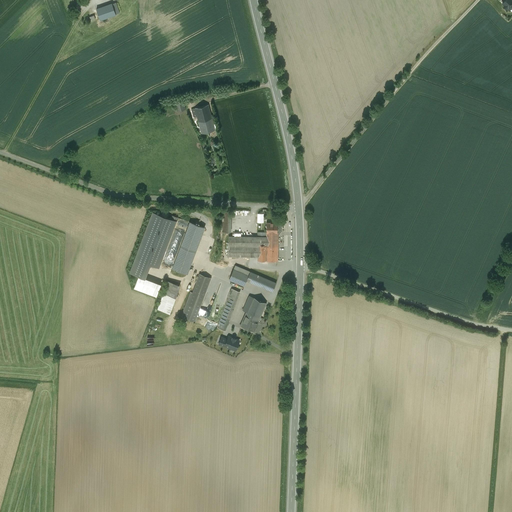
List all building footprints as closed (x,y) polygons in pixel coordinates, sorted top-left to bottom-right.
[(511,0),(508,0),(503,5),(511,13),(511,11),(511,0)] [(112,4),(96,9),(100,20),(115,14),(112,4)] [(182,101),(175,103),(177,111),(185,109),(182,101)] [(208,104),(195,108),(200,126),(213,123),(208,104)] [(213,123),(200,126),(201,133),(215,130),(213,123)] [(171,219),(153,212),(130,272),(146,278),(151,264),(159,267),(172,230),(172,229),(173,229),(173,230),(177,217),(173,216),(171,219)] [(231,212),(222,212),(222,233),(230,233),(231,212)] [(190,222),(177,256),(192,261),(204,227),(190,222)] [(277,223),(267,223),(267,232),(267,233),(277,233),(277,232),(277,223)] [(277,233),(267,233),(267,237),(266,245),(259,245),(258,257),(258,260),(277,261),(277,233)] [(258,236),(229,236),(228,256),(258,257),(259,245),(266,245),(267,237),(258,236)] [(248,276),(234,269),(230,279),(244,285),(246,280),(248,276)] [(276,283),(250,272),(248,276),(246,280),(272,292),(276,283)] [(200,274),(189,304),(199,308),(210,278),(200,274)] [(167,290),(166,293),(178,297),(182,285),(167,280),(164,289),(167,290)] [(233,285),(222,316),(230,319),(241,288),(233,285)] [(266,303),(253,297),(245,315),(258,321),(266,303)] [(258,321),(245,315),(241,325),(254,330),(258,321)] [(230,319),(222,316),(217,328),(225,331),(230,319)] [(219,345),(238,350),(242,339),(229,335),(228,337),(222,336),(219,345)]
